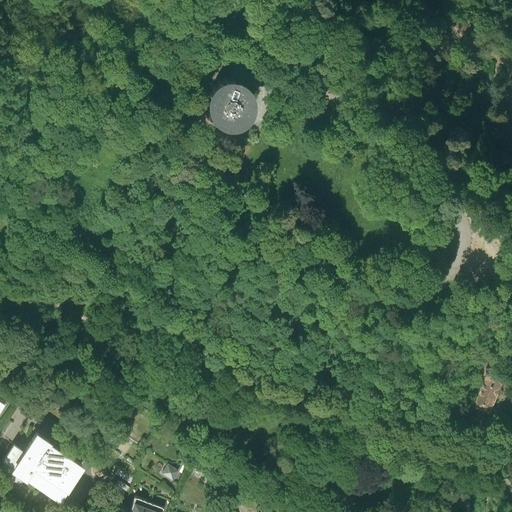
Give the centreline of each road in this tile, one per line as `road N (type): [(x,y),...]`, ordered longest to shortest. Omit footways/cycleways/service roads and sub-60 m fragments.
road 1 (unclassified): [(0,59),(59,102),(202,155),(300,245),(355,282),(390,288),(449,269),(465,237),(452,208)]
road 2 (unclassified): [(0,190),(260,345),(511,444)]
road 3 (track): [(499,449),(480,455),(391,432),(320,436),(209,380),(161,369),(75,310),(0,273)]
road 4 (unclassified): [(452,208),(232,0)]
road 5 (track): [(161,369),(239,447),(370,511)]
road 6 (track): [(467,511),(462,492),(446,480),(377,451),(314,409),(280,366)]
road 7 (track): [(280,366),(499,449)]
